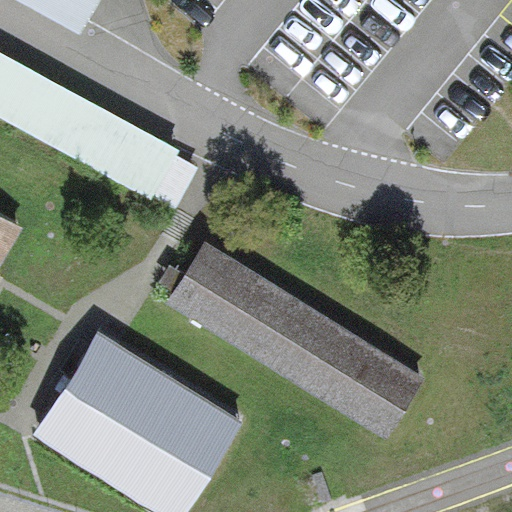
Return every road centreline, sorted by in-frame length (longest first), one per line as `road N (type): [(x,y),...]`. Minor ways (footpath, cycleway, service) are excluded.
road 1 (unclassified): [(511,203),(394,197),(327,179),(176,111)]
road 2 (unclassified): [(0,13),(176,111)]
